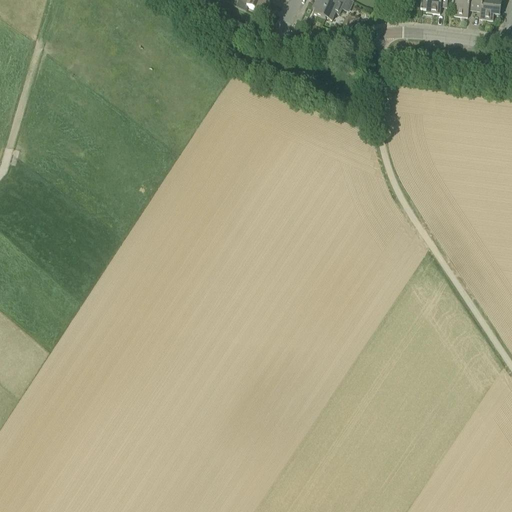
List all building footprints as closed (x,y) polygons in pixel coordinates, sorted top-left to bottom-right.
[(266,1),(266,0),(239,0),(236,8),(246,13),(248,8),(264,15),(270,3),(266,1)] [(340,17),(347,0),(338,0),(338,2),(334,0),(327,0),(326,4),(324,3),(322,4),(321,5),(316,2),(313,10),(315,11),(313,15),(326,21),(326,19),(332,22),(335,15),(340,17)] [(447,5),(448,0),(423,0),(422,0),(421,0),(420,11),(426,12),(426,14),(440,16),(441,5),(447,5)] [(475,9),(476,0),(463,0),(463,1),(456,0),(454,18),(468,20),(469,8),(475,9)] [(500,18),(501,6),(495,5),(495,0),(476,0),(475,9),(481,10),(479,21),(493,23),(494,17),(500,18)]
